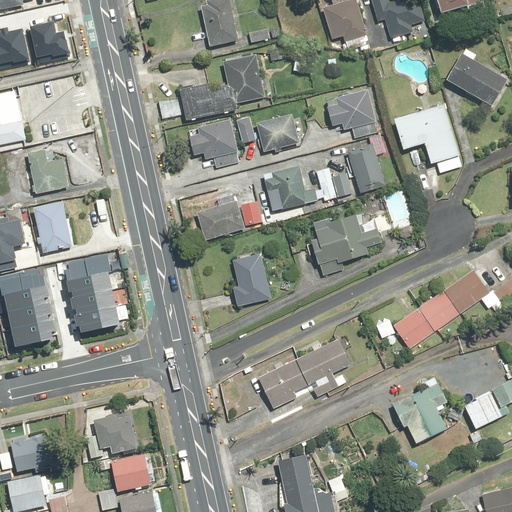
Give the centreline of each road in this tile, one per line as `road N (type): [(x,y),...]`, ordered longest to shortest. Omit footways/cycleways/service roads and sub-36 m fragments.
road 1 (primary): [(109,0),(175,352)]
road 2 (residential): [(0,392),(175,352)]
road 3 (primary): [(175,352),(215,511)]
